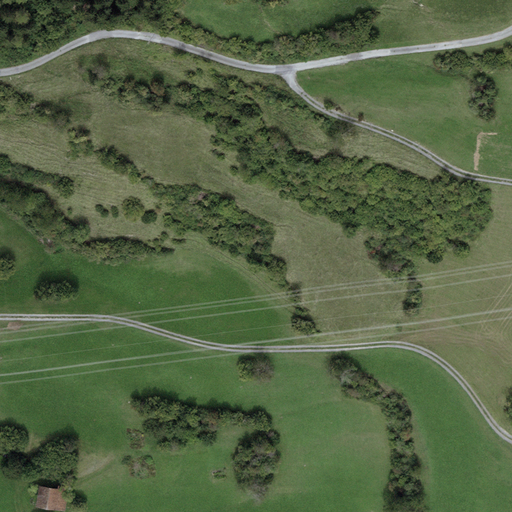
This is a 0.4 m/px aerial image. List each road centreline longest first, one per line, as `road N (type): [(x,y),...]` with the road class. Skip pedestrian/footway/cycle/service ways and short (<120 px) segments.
road 1 (track): [(0,303),(113,307),(233,338),(416,336),(449,358),(511,428)]
road 2 (track): [(0,56),(107,18),(252,56),(284,55)]
road 3 (track): [(284,55),(293,74),(322,97),(449,158),(511,171)]
road 4 (track): [(284,55),(479,27),(511,15)]
